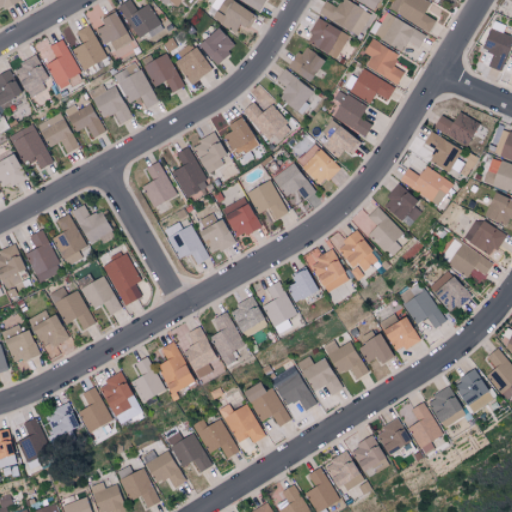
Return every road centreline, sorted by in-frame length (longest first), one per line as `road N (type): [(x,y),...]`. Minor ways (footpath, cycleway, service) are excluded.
road 1 (residential): [(491,0),(359,196),(273,259),(0,408)]
road 2 (residential): [(314,0),(280,55),(231,106),(0,241)]
road 3 (residential): [(511,283),(466,342),(201,511)]
road 4 (residential): [(184,310),(112,176)]
